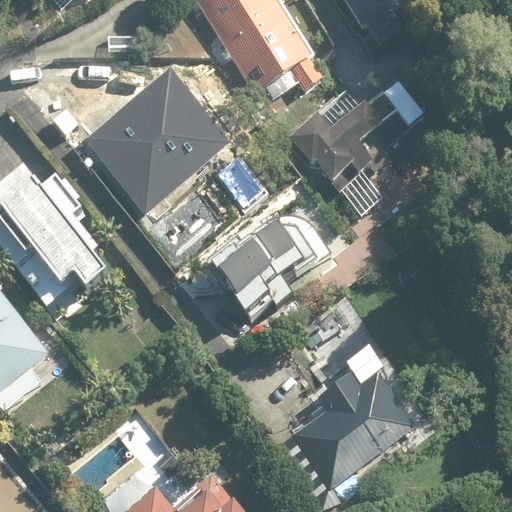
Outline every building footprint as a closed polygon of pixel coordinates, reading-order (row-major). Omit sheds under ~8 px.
[(296,0),(209,0),(200,6),(258,97),(294,74),(308,96),(329,83),(316,62),(320,60),(286,7),(296,0)] [(407,7),(402,0),(337,0),(344,11),(351,7),(366,34),(361,37),(374,58),(411,36),(398,13),(407,7)] [(429,124),(403,89),(338,137),(324,117),(291,142),(313,172),(321,167),(337,188),(362,170),(366,176),(379,167),(385,176),(401,165),(394,155),(417,138),(415,134),(429,124)] [(117,131),(100,144),(146,205),(175,184),(170,178),(208,151),(165,92),(145,106),(140,100),(111,122),(117,131)] [(65,181),(46,196),(30,176),(0,199),(0,244),(50,309),(82,283),(92,296),(113,280),(96,258),(102,254),(78,222),(90,213),(65,181)] [(276,220),(207,265),(229,297),(235,293),(253,319),(278,301),(285,310),(301,298),(292,286),(335,256),(314,227),(313,226),(312,225),(311,225),(309,224),(308,223),(306,222),(305,222),(304,221),(302,221),(301,220),(299,220),(298,219),(296,219),(295,219),(293,219),(291,219),(290,218),(288,218),(287,218),(285,219),(284,219),(282,219),(281,219),(279,219),(278,220),(276,220)] [(0,402),(55,360),(0,289),(0,402)] [(379,337),(342,362),(354,380),(322,402),(331,414),(296,438),(334,493),(420,434),(387,385),(404,374),(379,337)] [(187,511),(178,511),(158,489),(131,511),(246,511),(221,483),(187,511)]
